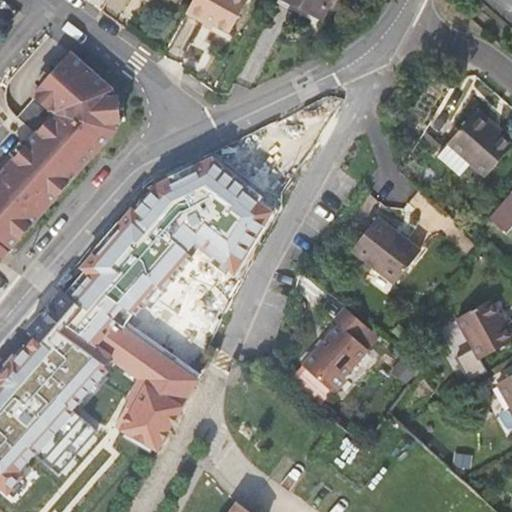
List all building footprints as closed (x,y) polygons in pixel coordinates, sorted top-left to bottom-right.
[(247,0),(193,0),(186,13),(212,27),(214,24),(230,33),(247,0)] [(283,0),(322,19),(331,0),(283,0)] [(0,259),(43,210),(95,149),(114,127),(116,95),(59,50),(28,91),(47,107),(0,166),(0,259)] [(479,109),(475,114),(499,134),(503,130),(479,109)] [(511,145),(499,134),(475,114),(438,156),(461,175),(471,164),(486,177),(511,146),(511,145)] [(420,138),(436,152),(441,146),(425,132),(420,138)] [(86,272),(0,369),(0,483),(13,496),(41,464),(57,479),(101,431),(80,410),(115,366),(134,377),(113,426),(160,454),(199,375),(124,320),(191,244),(234,278),(280,208),(210,156),(153,183),(79,266),(86,272)] [(511,211),(511,192),(502,203),(511,211)] [(377,218),(351,251),(395,284),(420,251),(377,218)] [(491,299),(456,319),(479,360),(511,341),(511,331),(503,315),(500,317),(491,299)] [(367,349),(379,336),(346,307),(334,321),(339,326),(303,367),(333,393),(334,394),(347,380),(344,378),(368,350),(367,349)] [(391,372),(406,384),(416,372),(401,359),(391,372)] [(333,393),(303,367),(291,380),(321,406),(333,393)] [(233,511),(256,511),(241,501),(233,511)]
